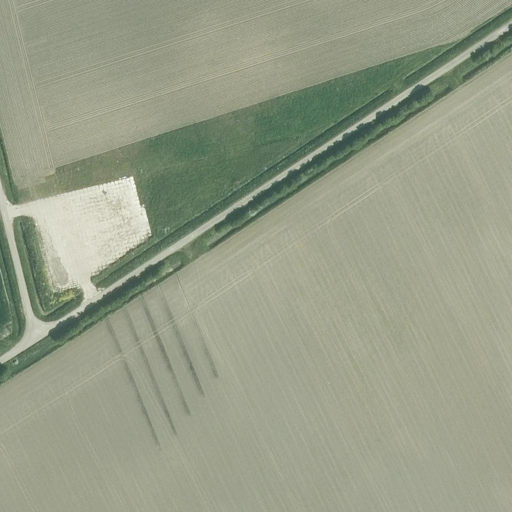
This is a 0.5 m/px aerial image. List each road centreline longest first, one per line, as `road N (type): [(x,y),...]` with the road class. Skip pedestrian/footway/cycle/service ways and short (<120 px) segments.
road 1 (unclassified): [(35,338),(511,24)]
road 2 (unclassified): [(35,338),(0,194)]
